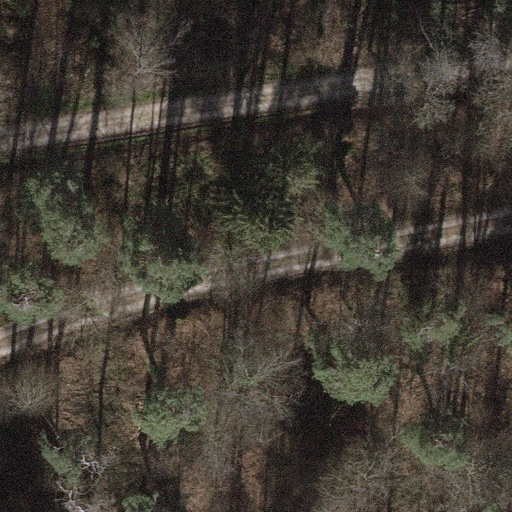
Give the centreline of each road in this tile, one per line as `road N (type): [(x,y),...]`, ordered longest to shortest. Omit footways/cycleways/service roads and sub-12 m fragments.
road 1 (track): [(511,218),(94,306),(0,346)]
road 2 (track): [(0,131),(511,70)]
